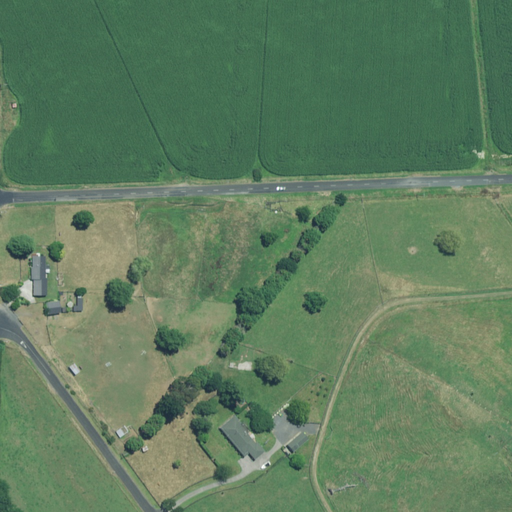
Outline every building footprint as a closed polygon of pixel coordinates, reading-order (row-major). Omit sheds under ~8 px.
[(47,259),(33,258),(32,280),(34,280),(34,296),(47,297),(47,274),(51,274),(51,267),(47,267),(47,259)] [(84,295),(78,295),(78,307),(74,307),(74,312),(83,312),(84,295)] [(61,314),(60,302),(47,304),(49,316),(61,314)] [(75,363),(70,368),(77,376),(82,372),(75,363)] [(258,443),(256,444),(235,419),(222,429),(245,458),(250,455),(255,461),(266,453),(258,443)] [(130,433),(126,427),(117,432),(122,439),(130,433)] [(309,441),(303,434),(288,446),(294,454),(309,441)]
